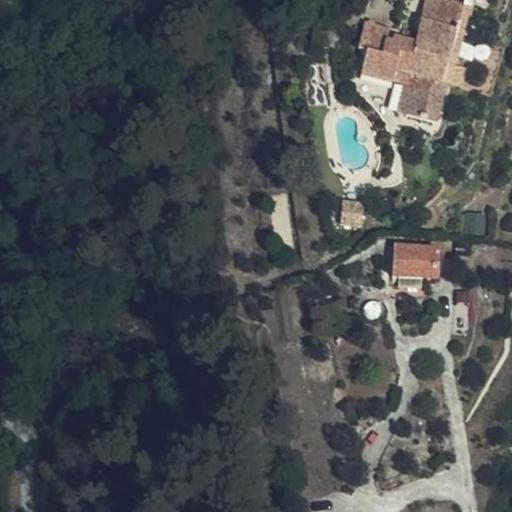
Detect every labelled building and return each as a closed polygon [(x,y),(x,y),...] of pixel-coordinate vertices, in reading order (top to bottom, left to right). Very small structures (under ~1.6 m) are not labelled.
[(422,14),(410,61),(409,66),(418,69),(408,107),(440,115),(450,78),(445,77),(459,24),(422,14)] [(374,74),(378,58),(380,48),(366,44),(358,70),(374,74)] [(409,66),(410,61),(386,54),(385,60),(378,58),(374,74),(358,70),(353,91),(370,96),(372,85),(389,90),(395,69),(408,72),(409,66)] [(418,69),(409,66),(408,72),(400,104),(408,107),(418,69)] [(386,100),(389,90),(372,85),(370,96),(386,100)] [(365,203),(343,202),(342,225),(364,226),(365,203)] [(486,233),(488,213),(468,212),(466,231),(486,233)] [(438,277),(438,247),(394,248),(394,279),(438,277)]
